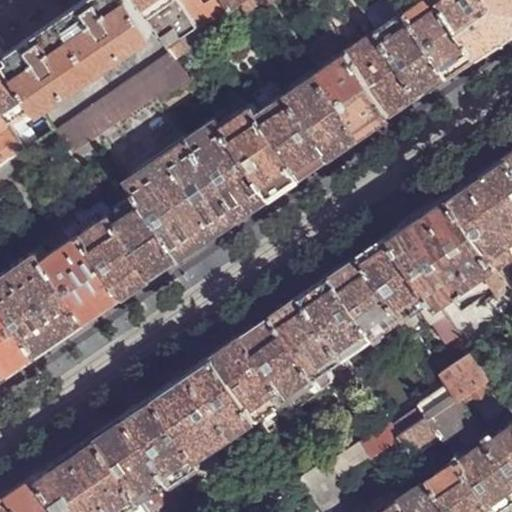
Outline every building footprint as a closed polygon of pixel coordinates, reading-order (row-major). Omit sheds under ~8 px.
[(90,0),(32,40),(62,85),(155,22),(150,13),(147,10),(140,0),(90,0)] [(140,0),(147,10),(162,0),(140,0)] [(168,0),(162,0),(147,10),(150,13),(168,0)] [(203,27),(183,0),(168,0),(150,13),(155,22),(173,46),(203,27)] [(228,0),(183,0),(203,27),(232,6),(228,0)] [(241,0),(232,6),(241,17),(265,0),(241,0)] [(351,0),(342,0),(335,5),(344,18),(358,8),(351,0)] [(404,0),(385,0),(368,12),(379,28),(423,90),(442,77),(452,70),(409,8),(404,0)] [(420,0),(409,8),(452,70),(470,58),(482,50),(447,0),(420,0)] [(511,0),(447,0),(482,50),(511,30),(511,29),(511,0)] [(232,6),(203,27),(209,36),(210,37),(241,17),(232,6)] [(337,31),(350,48),(363,39),(351,22),(337,31)] [(203,27),(173,46),(175,50),(179,56),(209,36),(203,27)] [(363,39),(350,48),(393,110),(412,97),(423,90),(379,28),(363,39)] [(39,100),(62,85),(32,40),(30,41),(9,55),(32,90),(39,100)] [(32,90),(9,55),(2,45),(0,43),(0,103),(4,110),(32,90)] [(350,48),(320,68),(363,130),(384,116),(393,110),(350,48)] [(164,103),(168,101),(167,100),(196,80),(179,56),(175,50),(59,129),(65,138),(74,151),(101,132),(157,94),(164,103)] [(320,68),(290,89),(333,151),(354,136),(363,130),(320,68)] [(167,100),(168,101),(173,108),(202,89),(196,80),(167,100)] [(290,89),(260,109),(303,171),(326,155),(333,151),(290,89)] [(39,100),(32,90),(4,110),(18,130),(47,111),(42,104),(39,100)] [(157,94),(101,132),(107,141),(164,103),(157,94)] [(164,103),(107,141),(108,142),(130,174),(190,133),(173,108),(168,101),(164,103)] [(255,101),(225,121),(274,191),(294,177),(303,171),(260,109),(255,101)] [(4,110),(0,112),(0,166),(29,147),(18,130),(4,110)] [(47,111),(18,130),(29,147),(58,127),(47,111)] [(242,212),(248,208),(269,194),(274,191),(225,121),(219,114),(190,133),(242,212)] [(58,127),(29,147),(36,157),(65,138),(59,129),(58,127)] [(101,132),(74,151),(81,160),(108,142),(107,141),(101,132)] [(242,212),(190,133),(130,174),(133,178),(140,190),(183,252),(195,245),(242,212)] [(29,147),(0,166),(0,182),(36,157),(29,147)] [(474,175),(449,192),(498,263),(511,252),(511,158),(508,152),(474,175)] [(133,178),(106,197),(113,209),(140,190),(133,178)] [(140,190),(113,209),(156,271),(174,259),(183,252),(140,190)] [(402,224),(390,232),(433,295),(439,303),(485,271),(498,263),(449,192),(433,203),(402,224)] [(113,209),(85,229),(127,291),(144,279),(156,271),(113,209)] [(58,229),(38,242),(41,247),(46,255),(67,240),(58,229)] [(67,240),(46,255),(89,316),(111,302),(127,291),(85,229),(67,240)] [(371,246),(361,252),(404,314),(414,307),(419,304),(433,295),(390,232),(371,246)] [(41,247),(0,274),(0,289),(41,349),(67,331),(89,316),(46,255),(41,247)] [(342,265),(332,272),(374,334),(404,314),(361,252),(342,265)] [(498,263),(485,271),(499,292),(511,284),(498,263)] [(312,286),(303,292),(345,354),(374,334),(332,272),(312,286)] [(0,289),(0,352),(12,369),(29,358),(41,349),(0,289)] [(353,365),(345,354),(303,292),(284,305),(274,311),(323,384),(334,377),(327,366),(334,362),(341,373),(353,365)] [(461,335),(439,303),(433,295),(419,304),(431,322),(433,321),(449,344),(461,335)] [(414,307),(404,314),(416,333),(427,326),(414,307)] [(244,332),(287,396),(295,408),(326,387),(323,384),(274,311),(254,325),(244,332)] [(228,343),(215,352),(257,414),(258,416),(275,404),(287,396),(244,332),(228,343)] [(472,351),(443,371),(450,381),(460,396),(490,376),(472,351)] [(12,369),(0,352),(0,377),(2,376),(12,369)] [(181,375),(156,392),(199,455),(222,438),(257,414),(215,352),(181,375)] [(490,376),(460,396),(466,405),(476,398),(476,400),(486,393),(485,392),(495,385),(490,376)] [(450,381),(420,401),(422,403),(429,414),(431,416),(460,396),(450,381)] [(139,403),(128,412),(172,477),(174,480),(203,460),(199,455),(156,392),(139,403)] [(358,394),(345,403),(356,419),(369,410),(358,394)] [(287,396),(275,404),(287,421),(299,413),(295,408),(287,396)] [(458,430),(470,448),(458,456),(496,510),(511,499),(511,470),(484,431),(466,405),(460,396),(431,416),(444,434),(447,438),(458,430)] [(422,403),(394,423),(400,434),(429,414),(422,403)] [(111,423),(98,432),(143,497),(172,477),(128,412),(111,423)] [(429,414),(400,434),(401,435),(408,444),(415,455),(444,434),(431,416),(429,414)] [(484,431),(511,470),(511,418),(492,432),(489,428),(484,431)] [(391,420),(362,440),(373,455),(401,435),(400,434),(394,423),(391,420)] [(40,472),(66,511),(151,511),(152,511),(143,497),(98,432),(66,453),(40,472)] [(401,435),(373,455),(377,462),(379,464),(386,459),(387,460),(403,449),(402,448),(408,444),(401,435)] [(222,438),(199,455),(203,460),(209,468),(232,451),(222,438)] [(362,440),(332,460),(347,482),(377,462),(373,455),(362,440)] [(294,467),(300,476),(329,457),(323,447),(315,452),(314,451),(301,459),(302,461),(294,467)] [(458,456),(429,475),(454,511),(492,511),(496,510),(458,456)] [(324,511),(367,511),(366,510),(353,490),(347,482),(332,460),(329,457),(300,476),(322,507),(324,511)] [(377,462),(347,482),(353,490),(382,470),(379,464),(377,462)] [(29,479),(11,491),(24,511),(66,511),(40,472),(29,479)] [(454,511),(429,475),(400,495),(411,511),(454,511)] [(172,477),(143,497),(152,511),(154,511),(183,493),(174,480),(172,477)] [(24,511),(11,491),(0,498),(0,511),(24,511)] [(366,510),(367,511),(411,511),(400,495),(375,511),(373,511),(370,507),(366,510)]
